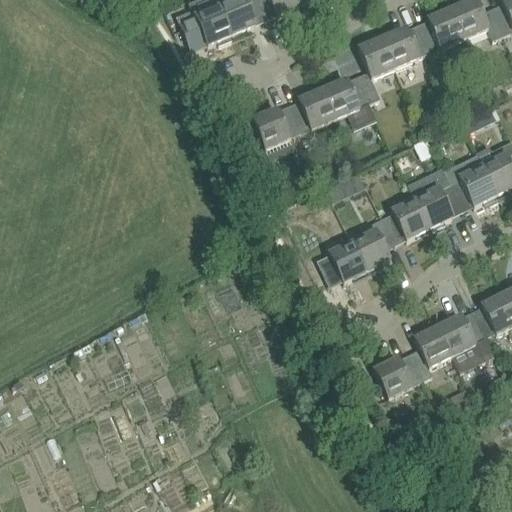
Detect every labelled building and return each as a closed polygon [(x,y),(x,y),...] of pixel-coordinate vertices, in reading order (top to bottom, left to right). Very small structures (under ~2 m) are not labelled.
[(192,16),(177,23),(189,52),(193,51),(205,46),(207,51),(207,52),(231,42),(213,0),(208,0),(188,9),(192,16)] [(247,0),(213,0),(231,42),(255,32),(254,31),(252,26),(263,21),(254,0),(252,0),(248,2),(247,0)] [(276,22),(300,12),(294,0),(254,0),(263,21),(274,16),(276,22)] [(294,0),(300,12),(324,2),(323,0),(294,0)] [(511,3),(502,8),(504,14),(493,19),(503,41),(511,37),(511,3)] [(483,23),(474,4),(451,14),(464,45),(488,35),(492,46),(503,41),(493,19),(483,23)] [(441,55),(464,45),(451,14),(427,25),(430,31),(419,35),(428,58),(441,53),(441,55)] [(408,40),(405,34),(381,44),(395,75),(420,64),(419,62),(428,58),(419,35),(408,40)] [(381,44),(358,54),(367,77),(370,82),(359,87),(368,109),(379,104),(371,85),(395,75),(381,44)] [(334,86),(320,92),(322,95),(335,126),(348,121),(354,134),(375,125),(368,109),(359,87),(348,91),(346,86),(345,85),(335,90),(334,86)] [(310,136),(335,126),(322,95),(298,105),(300,112),(290,116),(299,138),(309,134),(310,136)] [(480,104),(477,112),(480,117),(491,112),(487,101),(480,104)] [(279,121),(276,115),(252,125),(265,155),(289,145),(288,143),(299,138),(290,116),(279,121)] [(488,154),(476,160),(476,161),(481,172),(496,202),(511,193),(511,148),(511,147),(490,158),(488,154)] [(476,161),(442,178),(449,191),(460,212),(470,207),(473,212),(473,213),(496,202),(481,172),(476,161)] [(312,191),(322,186),(314,170),(304,176),(312,191)] [(441,174),(407,191),(414,205),(429,235),(452,224),(451,222),(449,218),(460,212),(449,191),(442,178),(441,174)] [(406,247),(429,235),(414,205),(391,217),(392,219),(382,224),(392,246),(403,241),(406,247)] [(366,278),(389,266),(382,251),(392,246),(382,224),(371,229),(374,236),(351,248),(366,278)] [(343,289),(366,278),(351,248),(328,259),(329,261),(318,267),(328,289),(340,283),(343,289)] [(496,341),(511,332),(511,315),(504,299),(481,311),(484,317),(473,322),(484,344),(495,339),(496,341)] [(460,322),(437,333),(452,363),(459,379),(493,362),(484,344),(473,322),(463,328),(461,323),(460,322)] [(421,386),(432,381),(429,374),(452,363),(437,333),(413,345),(421,360),(410,365),(421,386)] [(400,370),(397,364),(373,376),(388,406),(412,394),(410,392),(421,386),(410,365),(400,370)]
